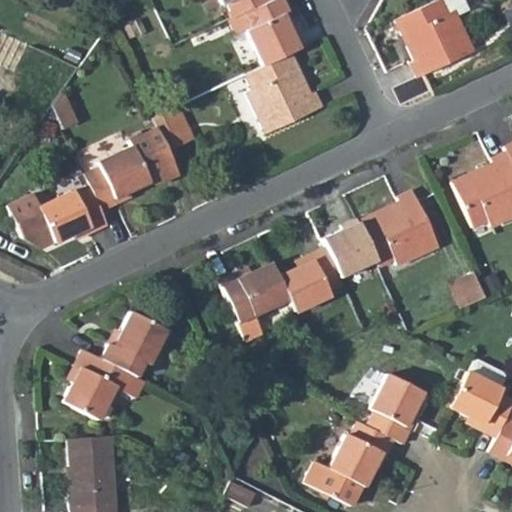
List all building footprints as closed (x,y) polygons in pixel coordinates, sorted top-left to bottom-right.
[(220,0),(223,5),(228,3),(234,16),(243,12),(268,0),(220,0)] [(289,52),(296,49),(287,30),(280,13),(285,11),(280,0),(268,0),(243,12),(249,25),(244,27),(261,65),(289,52)] [(408,48),(414,61),(409,63),(416,79),(471,53),(454,18),(467,12),(461,0),(437,0),(395,20),(402,35),(409,32),(415,45),(408,48)] [(287,30),(293,27),(285,11),(280,13),(287,30)] [(243,12),(234,16),(229,18),(235,31),(244,27),(249,25),(243,12)] [(402,35),(408,48),(415,45),(409,32),(402,35)] [(246,73),(252,87),(246,91),(264,132),(319,106),(312,91),(307,92),(302,81),(295,84),(289,69),(296,66),(289,52),(261,65),(246,73)] [(289,69),(295,84),(302,81),(296,66),(289,69)] [(52,108),(62,128),(74,122),(62,94),(52,108)] [(166,110),(182,145),(194,140),(177,105),(166,110)] [(159,134),(168,153),(182,145),(166,110),(151,117),(159,134)] [(120,206),(117,200),(132,194),(149,185),(156,188),(167,182),(159,164),(171,159),(168,153),(159,134),(131,147),(133,151),(97,167),(100,172),(85,178),(92,194),(102,214),(120,206)] [(511,143),(503,148),(505,154),(511,168),(511,143)] [(468,178),(452,185),(473,228),(487,221),(490,228),(511,217),(511,168),(505,154),(491,161),(493,166),(479,173),(483,181),(471,186),(468,178)] [(171,159),(159,164),(167,182),(179,177),(171,159)] [(479,173),(468,178),(471,186),(483,181),(479,173)] [(396,199),(398,204),(385,210),(389,219),(377,225),(372,216),(357,223),(359,226),(378,266),(394,258),(398,265),(437,247),(411,193),(396,199)] [(109,229),(102,214),(92,194),(79,200),(77,194),(40,211),(34,198),(8,210),(22,241),(45,251),(56,246),(76,237),(91,231),(93,236),(109,229)] [(132,194),(117,200),(120,206),(134,199),(132,194)] [(389,219),(385,210),(372,216),(377,225),(389,219)] [(378,266),(359,226),(327,241),(346,281),(378,266)] [(93,236),(91,231),(76,237),(78,243),(93,236)] [(310,262),(295,269),(276,278),(287,300),(292,312),(329,295),(327,289),(339,283),(323,249),(307,256),(310,262)] [(307,256),(293,263),(295,269),(310,262),(307,256)] [(233,277),(217,285),(244,343),(260,336),(251,318),(287,300),(276,278),(270,265),(250,274),(235,281),(233,277)] [(250,274),(248,270),(233,277),(235,281),(250,274)] [(456,277),(469,305),(484,298),(470,271),(456,277)] [(462,308),(469,305),(456,277),(449,280),(462,308)] [(120,334),(113,349),(107,347),(100,362),(119,371),(134,379),(141,366),(146,368),(164,333),(129,316),(120,334)] [(107,347),(113,349),(120,334),(115,332),(107,347)] [(76,371),(81,374),(74,389),(64,409),(99,425),(109,406),(114,409),(121,395),(137,404),(146,385),(134,379),(119,371),(100,362),(84,355),(76,371)] [(74,389),(81,374),(76,371),(69,387),(74,389)] [(470,417),(483,424),(481,430),(498,438),(508,416),(511,408),(511,401),(501,395),(504,390),(467,372),(450,408),(470,417)] [(306,375),(288,383),(293,395),(300,391),(301,391),(306,375)] [(373,412),(377,414),(370,428),(396,441),(405,445),(412,431),(407,429),(415,413),(425,394),(390,377),(373,412)] [(415,413),(407,429),(412,431),(420,415),(415,413)] [(511,455),(511,417),(508,416),(498,438),(491,451),(506,459),(509,454),(511,455)] [(481,430),(483,424),(470,417),(467,423),(481,430)] [(361,423),(354,436),(349,433),(330,472),(318,465),(307,486),(353,508),(363,487),(365,488),(375,469),(383,453),(389,455),(396,441),(370,428),(361,423)] [(115,511),(111,439),(69,442),(71,494),(67,495),(68,511),(115,511)] [(375,469),(380,471),(389,455),(383,453),(375,469)] [(258,490),(234,478),(228,488),(226,492),(251,504),(258,490)]
